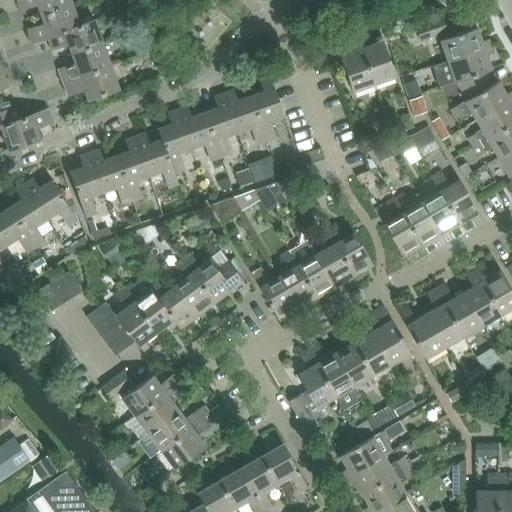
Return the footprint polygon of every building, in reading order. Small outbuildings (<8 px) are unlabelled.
[(36,4),(40,14),(71,3),(70,0),(16,0),(20,9),(36,4)] [(32,43),(47,37),(46,37),(79,25),(71,3),(40,14),(43,24),(27,30),(32,43)] [(438,34),(447,61),(490,46),(488,39),(481,42),(476,28),(460,33),(456,34),(449,37),(443,18),(415,28),(420,41),(438,34)] [(46,37),(47,37),(51,49),(67,44),(71,54),(102,43),(94,19),(79,25),(46,37)] [(366,29),(355,33),(374,84),(395,77),(382,41),(371,45),(366,29)] [(374,84),(355,33),(345,36),(351,52),(340,55),(353,92),(374,84)] [(58,70),(62,82),(110,65),(102,43),(71,54),(74,64),(58,70)] [(435,77),(439,88),(456,82),(456,81),(483,71),(484,72),(491,70),(485,55),(492,53),(490,46),(447,61),(451,71),(435,77)] [(110,65),(62,82),(67,95),(83,89),(87,100),(118,89),(110,65)] [(470,111),(476,120),(511,98),(511,92),(511,91),(505,95),(497,81),(491,85),(484,72),(483,71),(456,81),(456,82),(467,99),(450,109),(456,119),(470,111)] [(263,91),(250,95),(266,141),(276,138),(270,121),(283,116),(270,76),(260,80),(263,91)] [(413,81),(403,84),(408,98),(417,94),(413,81)] [(233,89),(223,93),(237,132),(250,128),(256,145),(266,141),(250,95),(237,100),(233,89)] [(217,107),(204,112),(220,157),(230,154),(224,137),(237,132),(223,93),(213,96),(217,107)] [(409,101),(414,116),(424,112),(419,97),(409,101)] [(467,138),(472,147),(511,123),(511,98),(476,120),(481,129),(467,138)] [(187,106),(177,109),(191,149),(204,144),(210,161),(220,157),(204,112),(191,117),(187,106)] [(0,127),(0,126),(19,120),(19,119),(15,107),(0,112),(0,127)] [(0,126),(0,127),(8,150),(39,139),(36,128),(52,122),(47,109),(19,119),(19,120),(0,126)] [(157,129),(161,139),(162,139),(174,174),(184,170),(178,153),(191,149),(177,109),(167,113),(171,124),(157,129)] [(438,118),(432,121),(442,139),(448,136),(438,118)] [(492,148),(497,157),(511,148),(511,123),(472,147),(478,156),(492,148)] [(415,135),(411,138),(417,148),(435,138),(429,127),(415,135)] [(144,133),(135,137),(149,176),(162,171),(168,188),(178,184),(174,174),(162,139),(161,139),(148,144),(144,133)] [(129,151),(116,155),(132,201),(141,197),(135,180),(149,176),(135,137),(125,140),(129,151)] [(399,141),(389,144),(397,157),(404,153),(406,157),(418,150),(417,148),(411,138),(411,137),(399,141)] [(388,145),(372,150),(376,163),(392,158),(390,152),(388,145)] [(297,155),(301,167),(324,159),(320,147),(297,155)] [(511,148),(497,157),(511,182),(505,186),(511,198),(511,197),(511,148)] [(99,149),(89,153),(103,192),(116,187),(122,204),(132,201),(116,155),(102,160),(99,149)] [(103,192),(89,153),(79,156),(83,167),(69,172),(85,217),(96,214),(90,197),(103,192)] [(465,163),(457,168),(463,178),(471,173),(465,163)] [(441,171),(431,177),(459,224),(478,213),(459,180),(449,186),(441,171)] [(421,202),(440,235),(459,224),(431,177),(422,182),(430,197),(421,202)] [(32,179),(24,184),(46,219),(58,211),(68,227),(77,221),(51,180),(39,188),(32,179)] [(24,184),(15,190),(21,199),(9,207),(35,248),(44,242),(34,227),(46,219),(24,184)] [(403,193),(394,199),(422,246),(440,235),(421,202),(412,208),(403,193)] [(422,246),(394,199),(385,204),(393,218),(383,224),(402,257),(422,246)] [(0,237),(5,246),(17,238),(27,253),(35,248),(9,207),(0,213),(0,237)] [(335,224),(326,229),(353,277),(373,265),(353,232),(343,238),(335,224)] [(325,249),(315,254),(335,288),(353,277),(326,229),(317,235),(325,249)] [(298,246),(288,251),(316,298),(335,288),(315,254),(306,260),(298,246)] [(287,271),(278,276),(297,309),(316,298),(288,251),(279,256),(287,271)] [(181,259),(214,303),(243,281),(228,261),(217,269),(209,259),(200,266),(190,253),(181,259)] [(183,279),(174,286),(197,316),(214,303),(181,259),(173,266),(183,279)] [(482,262),(472,267),(500,315),(511,307),(511,290),(500,270),(490,276),(482,262)] [(297,309),(278,276),(268,282),(260,267),(251,273),(267,302),(269,306),(270,306),(278,320),(297,309)] [(472,287),(462,292),(481,326),(500,315),(472,267),(463,273),(472,287)] [(81,292),(68,271),(58,278),(71,298),(81,292)] [(71,298),(58,278),(48,284),(61,305),(71,298)] [(146,286),(149,290),(150,289),(177,325),(176,326),(179,329),(197,316),(174,286),(165,292),(155,279),(146,286)] [(131,282),(122,289),(155,332),(167,324),(171,329),(176,326),(177,325),(150,289),(149,290),(146,286),(142,280),(134,286),(131,282)] [(61,305),(48,284),(38,290),(51,311),(61,305)] [(444,284),(435,289),(463,336),(481,326),(462,292),(453,298),(444,284)] [(115,315),(120,322),(134,341),(142,352),(148,347),(144,341),(155,332),(122,289),(114,295),(124,309),(115,315)] [(434,309),(425,314),(444,347),(463,336),(435,289),(426,294),(434,309)] [(85,317),(93,327),(112,312),(105,303),(85,317)] [(444,347),(425,314),(415,320),(407,305),(397,311),(405,325),(414,340),(416,344),(425,358),(444,347)] [(381,326),(371,331),(391,364),(410,353),(402,338),(400,334),(399,334),(383,306),(373,311),(381,326)] [(100,337),(110,330),(120,322),(115,315),(114,316),(112,312),(93,327),(100,337)] [(120,322),(110,330),(124,349),(134,341),(120,322)] [(354,322),(345,328),(372,375),(391,364),(371,331),(362,337),(354,322)] [(344,347),(334,353),(354,386),(372,375),(345,328),(335,333),(344,347)] [(110,330),(100,337),(115,356),(124,349),(110,330)] [(67,347),(60,337),(40,352),(47,361),(66,347),(67,347)] [(317,344),(307,349),(335,397),(354,386),(334,353),(325,358),(317,344)] [(67,347),(66,347),(47,361),(55,371),(74,356),(67,347)] [(335,397),(307,349),(298,355),(306,369),(296,375),(306,391),(288,401),(303,426),(315,419),(310,411),(335,397)] [(511,352),(502,358),(508,368),(511,365),(511,352)] [(502,360),(483,372),(488,380),(507,369),(502,360)] [(134,416),(178,383),(172,374),(158,384),(152,375),(137,386),(126,369),(101,388),(109,399),(117,393),(134,415),(129,418),(130,420),(135,417),(134,416)] [(135,417),(147,433),(178,410),(171,402),(185,392),(178,383),(134,416),(135,417)] [(147,433),(160,450),(204,418),(198,409),(184,419),(178,410),(147,433)] [(378,413),(372,417),(378,427),(388,421),(384,414),(378,413)] [(204,418),(160,450),(173,468),(204,445),(197,436),(210,426),(204,418)] [(340,472),(344,479),(383,456),(378,446),(392,438),(386,428),(357,445),(353,447),(339,456),(346,469),(340,472)] [(14,438),(0,447),(0,480),(29,460),(14,438)] [(282,444),(261,456),(276,484),(289,476),(298,492),(307,487),(282,444)] [(496,444),(484,444),(484,455),(496,455),(496,444)] [(261,456),(239,469),(264,511),(273,507),(263,491),(276,484),(261,456)] [(354,481),(361,494),(408,466),(403,457),(389,465),(383,456),(344,479),(347,485),(354,481)] [(362,510),(363,511),(372,511),(405,493),(399,484),(414,475),(408,466),(361,494),(368,506),(362,510)] [(239,469),(218,481),(234,508),(247,501),(253,511),(263,511),(264,511),(239,469)] [(94,511),(65,471),(5,511),(94,511)] [(496,511),(497,474),(486,474),(486,491),(475,491),(474,511),(496,511)] [(511,511),(511,490),(508,491),(508,474),(497,474),(496,511),(511,511)] [(197,493),(203,504),(203,503),(208,511),(227,511),(234,508),(218,481),(197,493)] [(416,511),(405,493),(372,511),(416,511)] [(208,511),(203,503),(203,504),(188,511),(208,511)]
